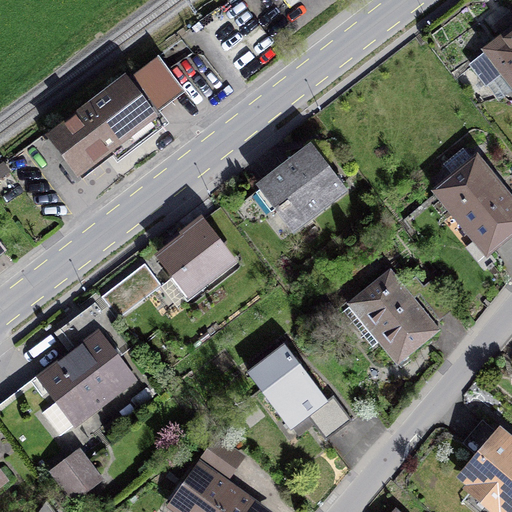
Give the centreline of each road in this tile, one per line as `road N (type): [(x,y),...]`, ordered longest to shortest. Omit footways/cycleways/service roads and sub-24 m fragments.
road 1 (secondary): [(409,0),(0,317)]
road 2 (residential): [(331,511),(511,296)]
